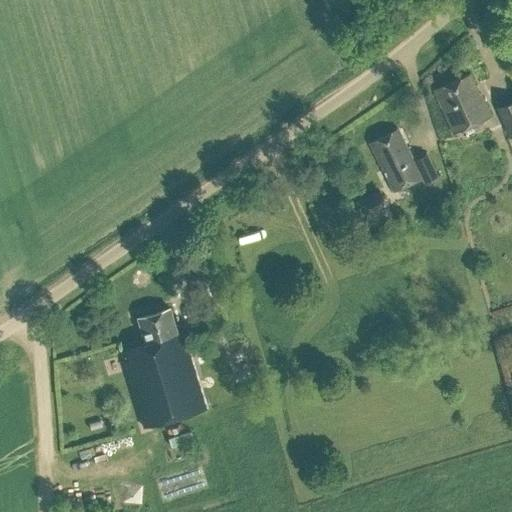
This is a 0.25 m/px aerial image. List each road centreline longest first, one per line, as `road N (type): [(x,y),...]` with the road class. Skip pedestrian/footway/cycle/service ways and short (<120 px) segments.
road 1 (unclassified): [(0,330),(386,61),(457,0)]
road 2 (track): [(34,307),(50,511)]
